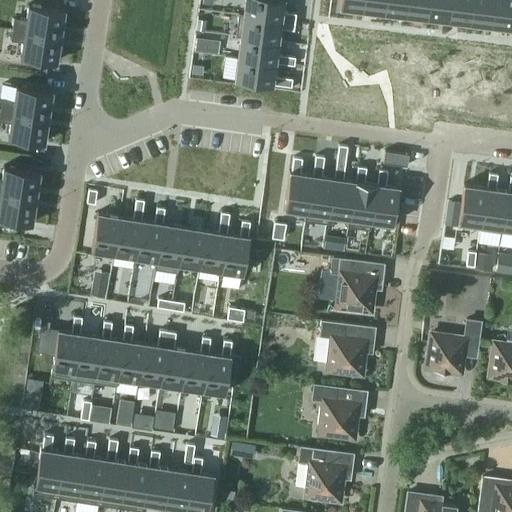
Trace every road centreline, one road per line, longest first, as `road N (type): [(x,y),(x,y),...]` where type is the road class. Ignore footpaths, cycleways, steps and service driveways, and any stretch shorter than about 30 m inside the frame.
road 1 (residential): [(441,143),(177,114),(101,138),(80,135)]
road 2 (residential): [(400,398),(413,265),(427,232),(441,143)]
road 3 (residential): [(0,274),(35,279),(59,258),(80,135)]
road 4 (residential): [(80,135),(103,0)]
road 5 (residential): [(389,462),(511,438)]
